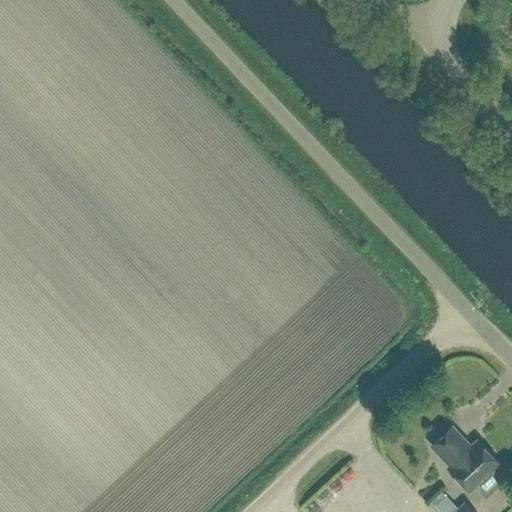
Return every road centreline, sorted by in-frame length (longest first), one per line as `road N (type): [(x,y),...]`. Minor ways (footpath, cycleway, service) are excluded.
road 1 (unclassified): [(174,0),(468,309)]
road 2 (unclassified): [(253,511),(468,309)]
road 3 (unclassified): [(511,132),(439,55),(431,16),(447,0)]
